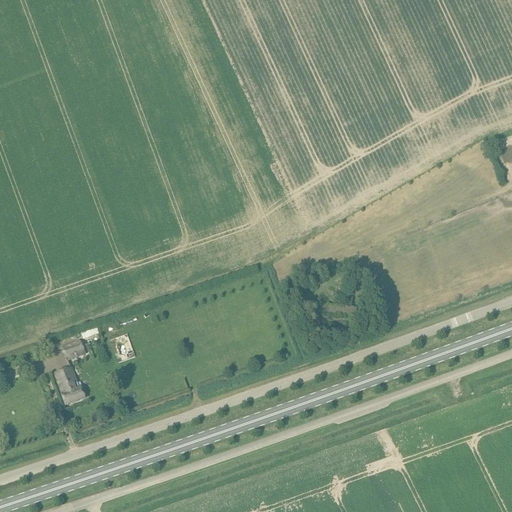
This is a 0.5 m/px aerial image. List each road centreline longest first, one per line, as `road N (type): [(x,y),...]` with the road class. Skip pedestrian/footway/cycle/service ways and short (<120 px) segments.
road 1 (primary): [(0,507),(511,329)]
road 2 (unclassified): [(0,478),(511,304)]
road 3 (unclassified): [(511,352),(58,511)]
